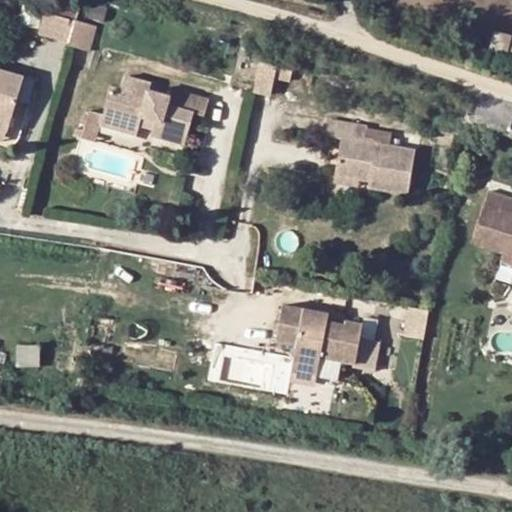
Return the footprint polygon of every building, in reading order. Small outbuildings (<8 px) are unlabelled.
[(101,28),(81,22),(75,45),(74,48),(94,53),(101,28)] [(280,46),(268,44),(261,82),(258,95),(269,97),(272,84),(280,46)] [(0,130),(11,133),(26,78),(1,71),(0,74),(0,130)] [(106,127),(108,119),(144,128),(144,126),(146,119),(159,122),(158,130),(156,136),(190,145),(198,117),(211,120),(215,102),(176,92),(174,99),(155,93),(157,86),(133,79),(128,95),(115,91),(108,117),(93,113),(86,140),(101,144),(106,127)] [(142,137),(144,128),(108,119),(106,127),(142,137)] [(146,119),(144,126),(158,130),(159,122),(146,119)] [(371,178),(370,189),(409,195),(415,150),(391,147),(366,143),(368,127),(328,121),(325,137),(341,140),(335,177),(358,180),(363,177),(371,178)] [(366,143),(391,147),(394,131),(368,127),(366,143)] [(358,180),(335,177),(334,184),(357,187),(358,180)] [(511,201),(488,193),(471,245),(504,255),(511,258),(511,201)] [(511,258),(504,255),(501,263),(511,265),(511,258)] [(279,340),(300,345),(296,363),(321,369),(320,377),(338,380),(342,362),(357,366),(366,325),(350,322),(349,326),(347,332),(330,328),(331,322),(333,315),(286,305),(279,340)] [(418,320),(408,313),(406,317),(403,322),(412,329),(415,325),(418,320)] [(347,332),(349,326),(331,322),(330,328),(347,332)] [(296,363),(294,372),(320,377),(321,369),(296,363)]
